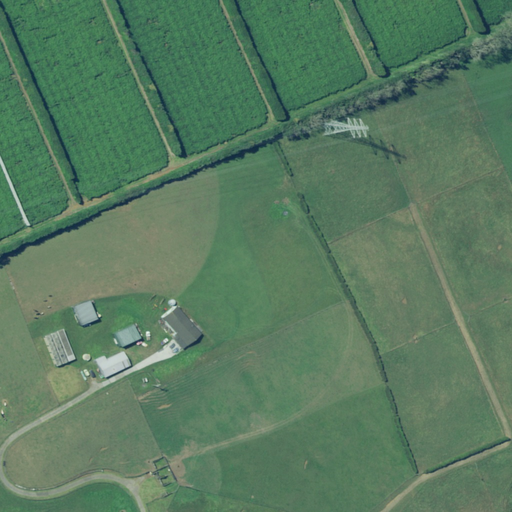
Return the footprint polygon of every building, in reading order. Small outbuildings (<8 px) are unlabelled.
[(95,320),(98,318),(90,298),(72,306),(81,326),(91,321),(93,326),(97,324),(95,320)] [(200,333),(202,331),(193,319),(190,321),(176,304),(161,316),(175,333),(171,336),(181,349),(200,333)] [(134,324),(114,333),(121,347),(140,338),(134,324)] [(63,329),(44,336),(56,367),(75,359),(63,329)] [(104,355),(95,359),(104,378),(131,365),(123,350),(106,358),(104,355)]
